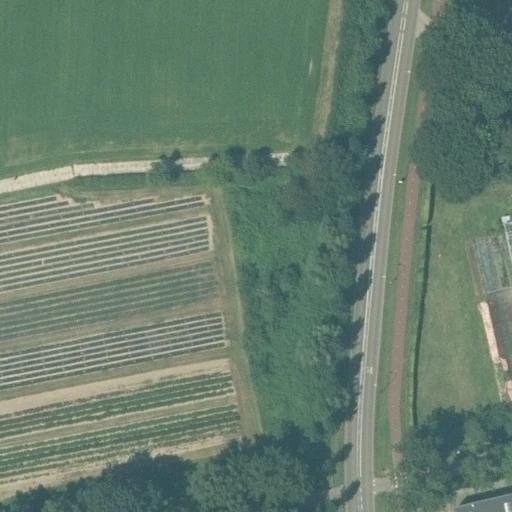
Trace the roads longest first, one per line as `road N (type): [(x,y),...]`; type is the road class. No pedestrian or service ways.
road 1 (secondary): [(406,0),(377,202),(360,490)]
road 2 (track): [(308,164),(56,178),(0,189)]
road 3 (unclassified): [(511,456),(360,490)]
